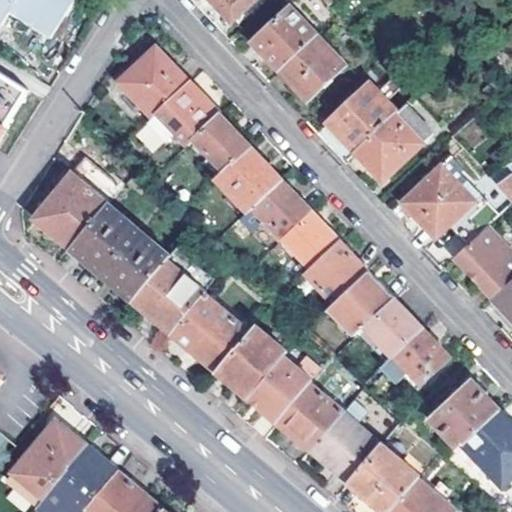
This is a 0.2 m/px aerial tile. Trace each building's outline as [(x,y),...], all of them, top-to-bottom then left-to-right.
[(0,0),(0,6),(1,5),(53,38),(75,0),(0,0)] [(214,0),(233,20),(254,0),(214,0)] [(253,41),(281,72),(320,36),(291,5),(253,41)] [(347,64),(320,36),(281,72),(308,100),(347,64)] [(123,78),(124,80),(121,83),(138,101),(142,98),(156,114),(192,81),(158,46),(123,78)] [(0,138),(29,90),(0,71),(0,138)] [(396,76),(379,92),(388,101),(405,86),(396,76)] [(187,144),(194,138),(221,112),(213,104),(192,81),(156,114),(147,123),(163,140),(174,130),(187,144)] [(329,123),(356,151),(398,112),(388,101),(379,92),(371,83),(329,123)] [(398,112),(356,151),(383,181),(424,143),(414,132),(424,123),(406,104),(398,112)] [(221,112),(194,138),(210,155),(203,162),(217,178),(222,173),(252,145),(221,112)] [(471,119),(457,133),(471,148),(485,135),(471,119)] [(434,133),(424,123),(414,132),(424,143),(434,133)] [(252,145),(222,173),(236,188),(231,193),(248,211),(253,206),(283,178),(252,145)] [(72,248),(109,204),(124,186),(89,158),(37,219),(72,248)] [(436,238),(449,226),(476,201),(452,176),(458,170),(473,186),(476,183),(452,158),(404,203),(436,238)] [(476,201),(449,226),(456,233),(490,203),(473,186),(458,170),(452,176),(476,201)] [(511,174),(511,173),(497,184),(511,200),(511,174)] [(283,178),(253,206),(283,238),(313,210),(302,198),(283,178)] [(72,248),(133,300),(170,255),(109,204),(72,248)] [(313,210),(283,238),(311,267),(341,239),(313,210)] [(511,246),(490,224),(457,256),(468,268),(494,296),(511,279),(511,246)] [(334,300),(368,268),(356,256),(341,239),(311,267),(306,272),(334,300)] [(177,247),(170,255),(133,300),(171,332),(205,292),(196,285),(207,272),(177,247)] [(395,297),(368,268),(334,300),(325,308),(339,323),(341,321),(355,335),(359,332),(395,297)] [(511,279),(494,296),(511,316),(511,279)] [(171,332),(217,370),(250,331),(205,292),(171,332)] [(387,361),(423,327),(395,297),(359,332),(387,361)] [(250,331),(217,370),(240,389),(248,395),(284,353),(287,349),(256,324),(250,331)] [(401,358),(421,380),(423,382),(450,356),(423,327),(387,361),(392,367),(401,358)] [(314,379),(284,353),(248,395),(279,421),(311,382),(314,379)] [(401,358),(392,367),(412,389),(421,380),(401,358)] [(461,444),(499,408),(471,377),(429,416),(444,432),(447,429),(461,444)] [(279,421),(311,448),(342,412),(344,409),(311,382),(279,421)] [(511,477),(511,421),(499,408),(461,444),(457,448),(483,476),(487,472),(502,488),(511,477)] [(311,448),(328,462),(331,458),(337,463),(353,476),(380,444),(342,412),(311,448)] [(54,491),(91,448),(61,423),(16,475),(17,476),(46,501),(54,491)] [(350,480),(387,511),(388,511),(418,476),(421,474),(382,442),(380,444),(353,476),(350,480)] [(89,511),(122,474),(91,448),(54,491),(79,511),(89,511)] [(328,462),(350,480),(353,476),(337,463),(331,458),(328,462)] [(166,511),(122,474),(89,511),(166,511)] [(11,482),(41,507),(46,501),(17,476),(11,482)] [(388,511),(454,511),(457,509),(418,476),(388,511)]
